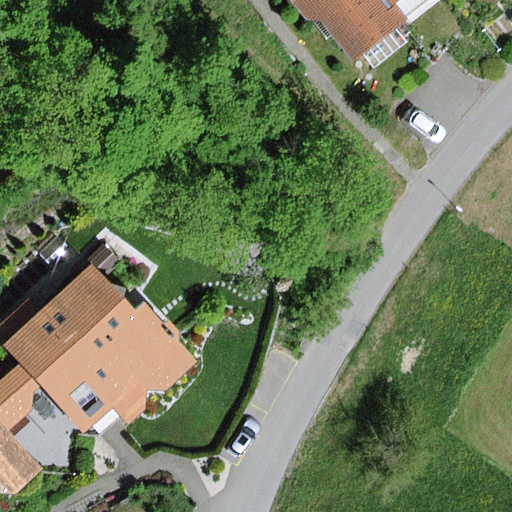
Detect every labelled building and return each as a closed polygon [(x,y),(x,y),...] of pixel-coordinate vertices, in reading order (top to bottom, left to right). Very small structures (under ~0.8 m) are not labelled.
[(383,0),(293,0),(292,1),(310,22),(323,21),(358,63),(405,24),(393,12),(383,0)] [(383,0),(393,12),(407,0),(383,0)] [(31,296),(0,325),(0,350),(16,367),(37,390),(86,442),(117,412),(131,427),(148,411),(149,391),(169,392),(200,363),(182,343),(182,332),(171,319),(166,324),(149,306),(140,315),(95,266),(46,312),(31,296)] [(37,390),(16,367),(0,381),(0,416),(13,430),(34,412),(35,391),(37,390)] [(0,511),(1,511),(3,495),(21,496),(49,471),(13,430),(0,416),(0,511)]
